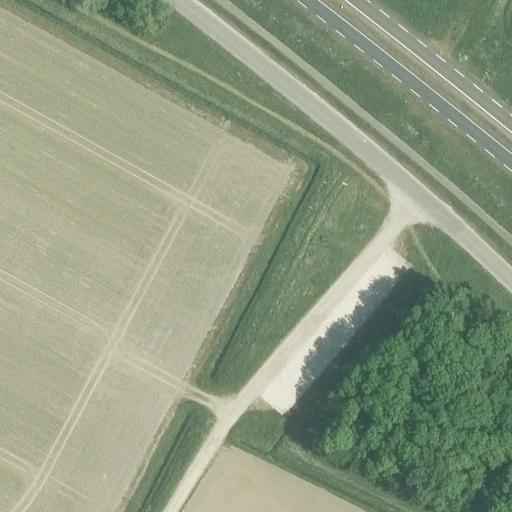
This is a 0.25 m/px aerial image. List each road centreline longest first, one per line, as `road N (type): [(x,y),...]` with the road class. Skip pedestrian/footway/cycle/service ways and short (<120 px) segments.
road 1 (unclassified): [(511,284),(420,197),(175,0)]
road 2 (track): [(420,197),(232,413),(171,511)]
road 3 (primary): [(302,0),(511,164)]
road 4 (primary): [(511,128),(349,0)]
